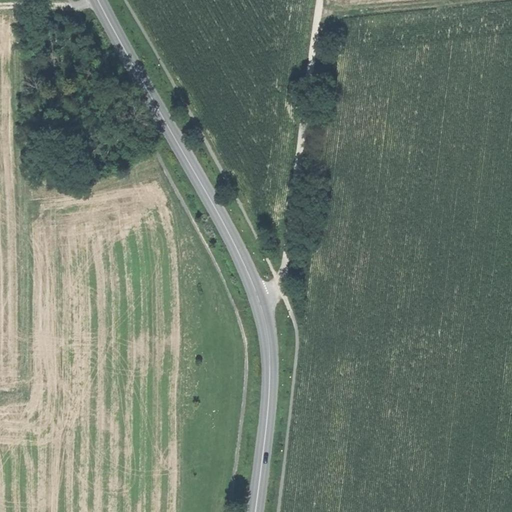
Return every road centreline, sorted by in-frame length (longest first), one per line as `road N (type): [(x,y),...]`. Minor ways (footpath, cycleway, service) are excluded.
road 1 (secondary): [(254,511),(269,381),(262,310),(222,222),(97,0)]
road 2 (track): [(317,15),(477,0)]
